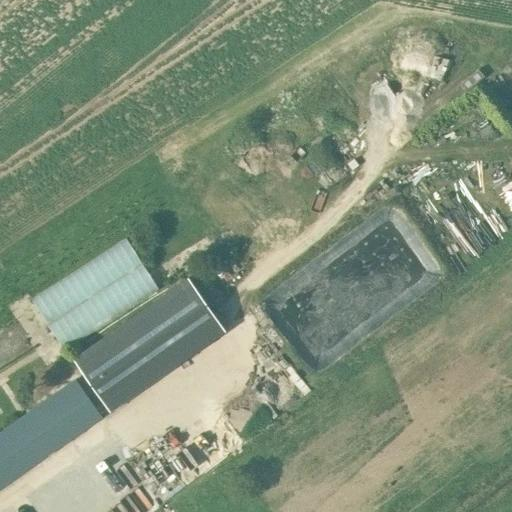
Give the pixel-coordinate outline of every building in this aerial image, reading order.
[(475,75),(455,89),(465,103),(485,89),(475,75)] [(392,98),(395,88),(378,83),(375,93),(392,98)] [(491,242),(479,226),(469,233),(454,213),(447,218),(474,255),(491,242)] [(132,237),(33,292),(62,345),(162,290),(132,237)] [(225,331),(188,278),(73,358),(110,412),(225,331)] [(75,379),(0,432),(0,489),(102,417),(75,379)] [(248,437),(272,415),(260,401),(235,423),(248,437)] [(131,456),(45,511),(119,511),(153,491),(131,456)]
